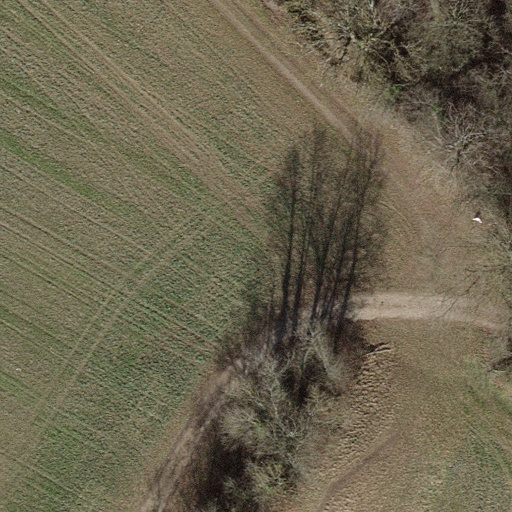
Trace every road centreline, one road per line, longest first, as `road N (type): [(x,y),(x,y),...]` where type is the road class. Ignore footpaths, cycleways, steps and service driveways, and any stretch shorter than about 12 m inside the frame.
road 1 (track): [(495,319),(374,304),(313,317),(217,393),(150,511)]
road 2 (track): [(233,0),(452,219),(495,319)]
